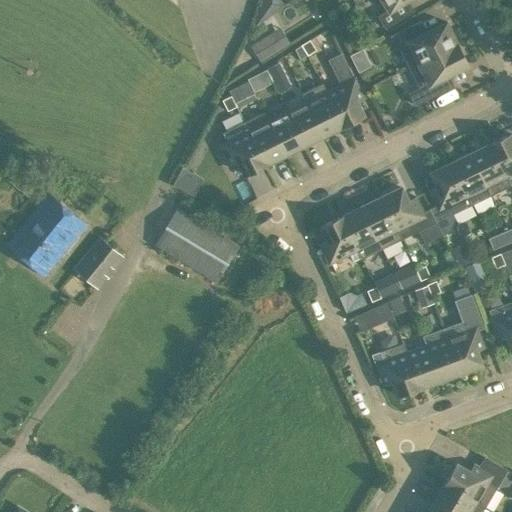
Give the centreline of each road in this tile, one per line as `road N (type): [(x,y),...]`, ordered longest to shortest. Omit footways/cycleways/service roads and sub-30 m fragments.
road 1 (residential): [(413,454),(386,426),(289,202),(511,84)]
road 2 (residential): [(413,454),(432,423),(511,394)]
